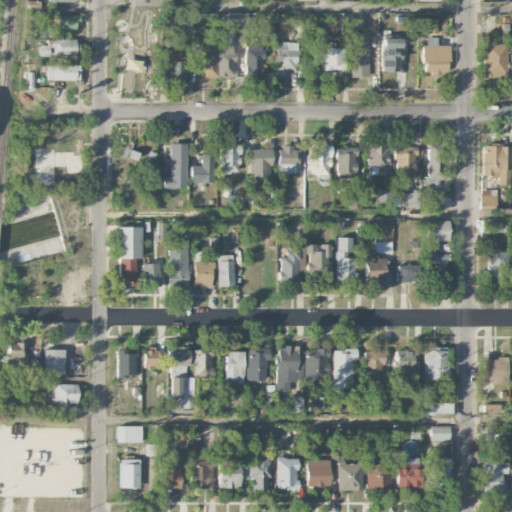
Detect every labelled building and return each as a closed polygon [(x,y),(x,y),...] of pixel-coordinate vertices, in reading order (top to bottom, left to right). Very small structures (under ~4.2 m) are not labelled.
[(245,13),(225,13),(226,26),(246,26),(245,13)] [(56,31),(76,31),(77,16),(57,15),(56,31)] [(56,28),(56,16),(43,16),(43,28),(56,28)] [(436,20),(423,21),(424,34),(436,34),(436,20)] [(233,77),(233,43),(227,43),(227,31),(216,31),(216,47),(199,47),(200,78),(233,77)] [(350,78),(368,78),(368,34),(349,34),(350,78)] [(436,46),(436,38),(423,38),(422,74),(447,74),(448,46),(436,46)] [(399,72),(400,39),(380,39),(380,72),(399,72)] [(39,55),(78,55),(77,40),(46,40),(46,46),(39,46),(39,55)] [(275,77),(285,77),(285,71),(296,72),(296,43),(276,43),(275,77)] [(483,76),(506,76),(506,44),(482,44),(483,76)] [(244,76),(262,76),(263,46),(245,45),(244,76)] [(320,71),(343,70),(343,48),(320,49),(320,71)] [(182,79),(183,49),(169,49),(168,78),(182,79)] [(123,69),(139,72),(141,62),(125,59),(123,69)] [(78,80),(78,65),(46,66),(46,81),(78,80)] [(36,149),(36,185),(55,184),(55,167),(75,166),(75,153),(80,153),(80,135),(56,135),(56,149),(36,149)] [(426,143),(427,172),(422,172),(422,188),(437,188),(437,180),(444,180),(443,142),(426,143)] [(185,188),(185,144),(169,144),(169,178),(163,178),(163,189),(185,188)] [(367,171),(381,171),(381,174),(389,174),(389,144),(367,144),(367,171)] [(219,145),(219,174),(239,174),(239,145),(219,145)] [(507,145),(481,146),(481,178),(507,177),(507,145)] [(305,175),(316,175),(316,184),(329,184),(329,146),(305,146),(305,175)] [(277,174),(296,174),(295,147),(276,147),(277,174)] [(394,147),(395,178),(415,177),(414,147),(394,147)] [(335,148),(334,177),(354,177),(355,148),(335,148)] [(247,150),(247,178),(269,178),(270,150),(247,150)] [(196,183),(212,183),(212,155),(190,155),(189,172),(196,172),(196,183)] [(495,209),(496,191),(480,190),(479,209),(495,209)] [(361,192),(348,193),(348,209),(361,209),(361,192)] [(418,192),(390,193),(391,205),(404,205),(404,209),(418,208),(418,192)] [(507,233),(507,220),(481,220),(480,233),(507,233)] [(445,221),(421,221),(422,242),(446,241),(445,221)] [(392,225),(375,226),(375,254),(392,253),(392,225)] [(117,287),(136,287),(135,259),(140,259),(140,227),(117,228),(117,287)] [(335,284),(354,284),(355,256),(350,256),(350,238),(335,238),(335,284)] [(329,245),(304,244),(303,254),(307,254),(307,286),(328,287),(329,245)] [(279,257),(278,283),(298,284),(299,247),(286,246),(285,257),(279,257)] [(187,250),(168,250),(167,290),(186,290),(187,250)] [(508,251),(488,250),(487,284),(506,285),(508,251)] [(384,284),(383,259),(376,260),(376,252),(363,253),(364,285),(384,284)] [(447,253),(427,253),(427,272),(447,272),(447,253)] [(232,256),(216,256),(217,287),(233,287),(232,256)] [(210,288),(211,262),(192,261),(192,287),(210,288)] [(159,263),(142,264),(142,287),(160,286),(159,263)] [(397,265),(396,283),(419,283),(419,266),(397,265)] [(24,368),(24,343),(7,343),(6,367),(24,368)] [(302,346),(277,346),(276,392),(290,392),(290,381),(301,381),(302,346)] [(168,398),(177,398),(177,408),(192,409),(192,378),(187,378),(187,349),(169,348),(168,398)] [(143,349),(142,368),(158,368),(159,349),(143,349)] [(212,350),(193,349),(193,376),(211,377),(212,350)] [(246,381),(266,381),(267,349),(247,349),(246,381)] [(328,388),(329,350),(305,349),(304,387),(328,388)] [(333,349),(332,391),(354,392),(355,350),(333,349)] [(63,350),(43,350),(42,374),(63,375),(63,350)] [(364,350),(363,382),(383,382),(384,351),(364,350)] [(420,381),(445,382),(446,361),(441,361),(442,351),(421,350),(420,381)] [(115,378),(133,378),(133,351),(115,352),(115,378)] [(393,377),(403,377),(402,387),(414,387),(415,351),(393,351),(393,377)] [(244,352),(226,352),(226,381),(236,381),(244,381),(244,352)] [(507,383),(507,360),(482,360),(482,384),(507,383)] [(47,403),(56,403),(56,410),(68,409),(68,404),(76,404),(76,385),(47,386),(47,403)] [(436,387),(421,387),(420,414),(450,415),(450,403),(435,403),(436,387)] [(499,413),(499,405),(483,404),(482,413),(499,413)] [(141,426),(115,427),(115,443),(141,442),(141,426)] [(429,442),(447,442),(448,427),(429,426),(429,442)] [(261,440),(273,440),(273,427),(261,427),(261,440)] [(505,493),(504,478),(506,478),(505,463),(496,463),(496,452),(486,453),(487,463),(480,463),(481,493),(505,493)] [(249,490),(268,490),(268,453),(248,454),(249,490)] [(210,487),(209,459),(200,459),(200,455),(188,455),(188,487),(210,487)] [(157,456),(158,490),(180,489),(179,456),(157,456)] [(216,488),(238,488),(239,460),(228,460),(228,458),(217,458),(216,488)] [(275,489),(297,489),(296,458),(274,459),(275,489)] [(394,458),(395,491),(418,490),(417,458),(394,458)] [(119,459),(118,488),(137,489),(138,460),(119,459)] [(422,460),(423,489),(434,488),(433,479),(449,479),(448,459),(422,460)] [(329,460),(305,460),(305,489),(329,488),(329,460)] [(336,491),(361,490),(360,463),(336,463),(336,491)] [(390,465),(365,465),(365,489),(389,490),(390,465)]
